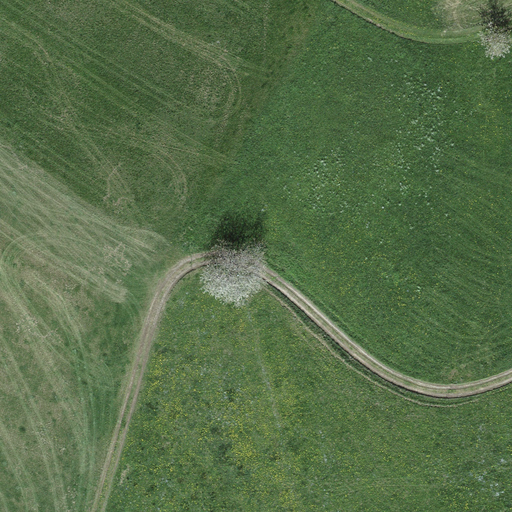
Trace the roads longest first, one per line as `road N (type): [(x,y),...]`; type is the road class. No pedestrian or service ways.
road 1 (track): [(99,511),(158,309),(181,274),(221,263),(264,278),(336,345),(399,389),(447,400),(511,383)]
road 2 (track): [(511,22),(426,34),(342,0)]
